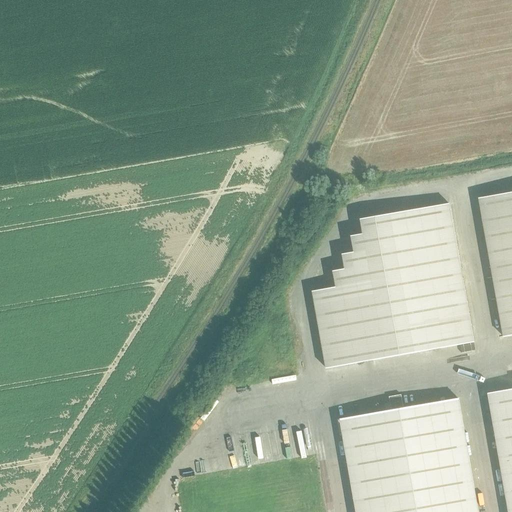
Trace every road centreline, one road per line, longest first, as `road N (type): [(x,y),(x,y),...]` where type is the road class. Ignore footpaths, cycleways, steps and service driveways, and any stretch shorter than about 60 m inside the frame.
road 1 (unknown): [(319,391),(306,291),(314,263),(345,218),(365,205),(464,186)]
road 2 (unknown): [(464,186),(496,366)]
road 3 (unknown): [(469,370),(319,391)]
road 4 (unknown): [(469,370),(496,511)]
road 5 (unknown): [(319,391),(339,511)]
